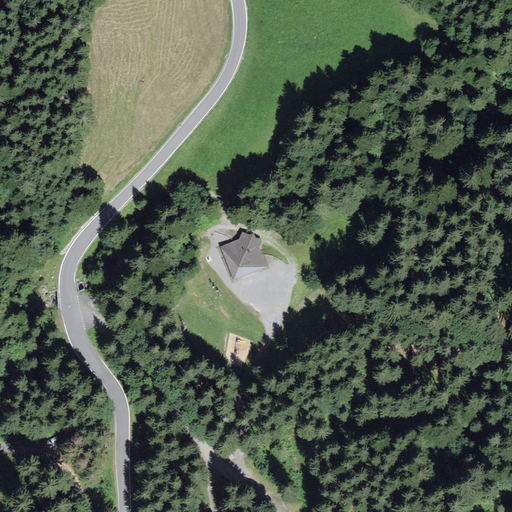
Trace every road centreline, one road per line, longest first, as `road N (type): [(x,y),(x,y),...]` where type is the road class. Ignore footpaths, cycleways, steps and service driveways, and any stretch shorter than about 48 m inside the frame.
road 1 (tertiary): [(237,0),(239,37),(222,83),(68,268),(77,336),(120,403),(124,511)]
road 2 (track): [(86,511),(74,477),(59,462),(0,444)]
